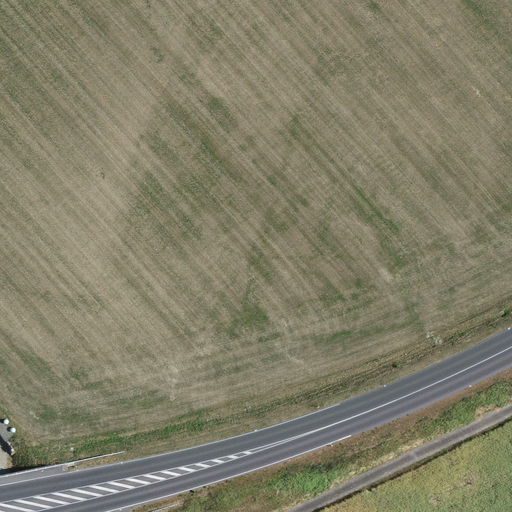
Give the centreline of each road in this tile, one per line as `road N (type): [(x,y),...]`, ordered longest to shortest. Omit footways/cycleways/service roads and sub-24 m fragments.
road 1 (secondary): [(2,511),(269,446),(511,346)]
road 2 (track): [(302,511),(511,410)]
